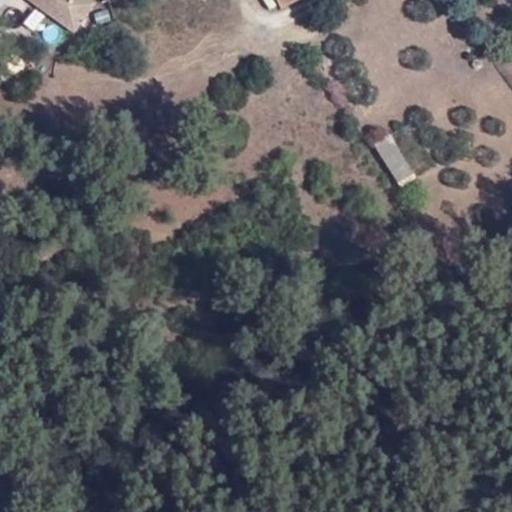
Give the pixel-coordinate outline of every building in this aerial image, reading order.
[(29,0),(57,19),(49,0),(29,0)] [(64,9),(50,0),(49,0),(57,19),(64,9)] [(50,0),(64,9),(57,19),(87,20),(98,5),(91,0),(50,0)] [(278,0),(285,10),(301,0),(278,0)] [(57,51),(69,33),(45,17),(33,34),(57,51)] [(77,34),(87,20),(57,19),(77,34)] [(392,134),(377,143),(402,185),(419,175),(392,134)]
